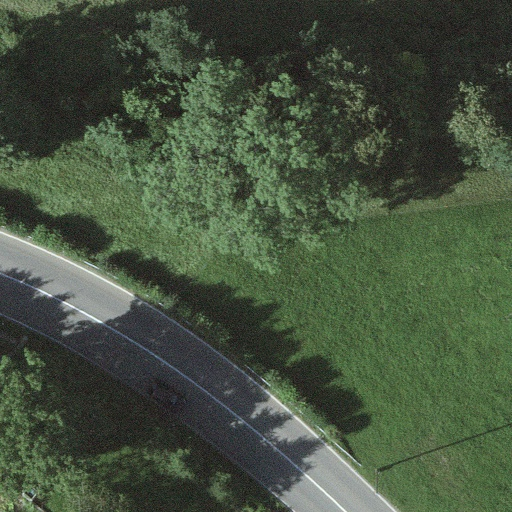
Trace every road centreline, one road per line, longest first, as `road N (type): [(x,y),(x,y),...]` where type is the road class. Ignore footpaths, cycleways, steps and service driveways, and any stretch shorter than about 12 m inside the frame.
road 1 (secondary): [(0,278),(102,323),(250,426),(342,511)]
road 2 (unknown): [(0,501),(45,495),(158,511)]
